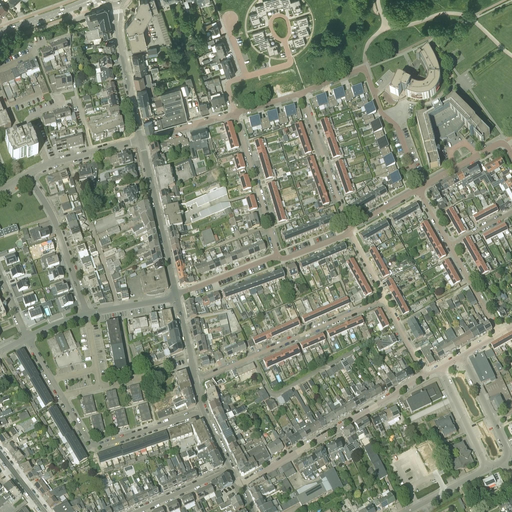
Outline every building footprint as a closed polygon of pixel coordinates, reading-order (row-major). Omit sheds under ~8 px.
[(151,13),(158,11),(154,0),(138,0),(138,3),(136,8),(134,11),(133,14),(130,18),(127,21),(126,23),(124,25),(125,25),(126,29),(127,28),(129,38),(131,50),(146,47),(142,28),(151,13)] [(264,0),(262,1),(263,4),(264,4),(266,11),(270,10),(270,9),(274,8),(274,9),(271,0),(264,0)] [(271,0),(274,9),(274,8),(278,7),(278,8),(282,6),(280,0),(271,0)] [(280,0),(282,6),(283,9),(284,9),(283,8),(287,7),(287,8),(291,6),(292,6),(290,2),(291,2),(290,2),(289,0),(280,0)] [(291,2),(290,2),(292,6),(291,6),(293,13),(294,12),(297,11),(302,10),(299,0),(296,0),(294,1),(291,2)] [(255,5),(257,12),(257,13),(258,17),(259,17),(263,15),(266,14),(267,14),(266,11),(264,4),(263,4),(260,5),(255,6),(255,5)] [(94,28),(93,26),(97,24),(98,24),(97,20),(99,19),(108,17),(107,10),(104,8),(84,15),(89,29),(94,28)] [(253,13),(248,15),(252,26),(257,24),(256,23),(260,22),(260,23),(261,23),(259,17),(258,17),(257,13),(253,14),(253,13)] [(307,16),(295,20),(296,20),(297,24),(298,24),(299,28),(306,26),(309,25),(308,25),(307,21),(308,21),(307,17),(307,16)] [(97,24),(98,27),(110,25),(108,17),(99,19),(97,20),(98,24),(97,24)] [(209,31),(210,34),(219,31),(219,29),(219,28),(219,27),(218,27),(217,25),(211,27),(210,24),(212,23),(211,23),(204,26),(206,32),(209,31)] [(89,29),(86,30),(88,40),(112,35),(110,25),(98,27),(94,28),(89,29)] [(298,28),(296,29),(297,33),(298,35),(298,37),(302,36),(303,36),(310,34),(309,34),(307,30),(306,26),(299,28),(298,28)] [(263,30),(251,34),(252,34),(254,38),(255,41),(255,42),(258,41),(265,39),(265,38),(264,35),(263,30),(264,30),(263,30)] [(298,37),(292,39),(292,40),(293,39),(294,43),(293,43),(295,48),(305,45),(304,40),(303,40),(302,36),(298,37)] [(265,39),(258,41),(259,45),(260,49),(259,49),(259,50),(266,48),(267,47),(271,46),(269,41),(269,42),(268,38),(268,37),(265,38),(265,39)] [(65,40),(60,42),(63,51),(71,48),(71,38),(65,40)] [(217,51),(225,48),(223,41),(215,45),(217,51)] [(64,53),(63,50),(60,42),(55,43),(58,53),(58,52),(59,55),(64,53)] [(53,54),(58,53),(55,43),(49,45),(50,48),(53,54)] [(103,48),(103,52),(115,49),(114,43),(104,45),(104,47),(103,48)] [(271,46),(267,47),(268,51),(267,51),(269,56),(280,53),(278,48),(277,48),(276,44),(277,44),(271,46)] [(426,68),(426,70),(427,72),(428,77),(429,79),(429,81),(428,83),(427,85),(426,86),(425,87),(424,88),(423,88),(421,88),(419,88),(418,88),(415,87),(412,86),(411,86),(406,83),(407,81),(406,81),(398,78),(399,77),(398,77),(384,92),(385,91),(386,92),(386,93),(388,93),(388,94),(389,95),(390,96),(391,97),(392,99),(393,100),(394,101),(395,101),(396,101),(397,101),(397,102),(398,102),(402,93),(407,95),(406,97),(407,97),(411,98),(413,99),(416,100),(419,100),(422,100),(426,99),(429,98),(431,98),(432,97),(434,95),(436,93),(437,92),(439,89),(439,86),(440,84),(440,82),(440,78),(440,74),(439,70),(438,67),(435,61),(433,57),(428,48),(429,48),(428,47),(416,59),(417,59),(419,61),(421,58),(423,63),(426,68)] [(54,56),(53,54),(50,48),(45,49),(48,58),(54,56)] [(149,56),(158,54),(156,48),(147,49),(149,56)] [(219,56),(219,57),(227,53),(225,48),(217,51),(214,52),(216,57),(212,58),(213,61),(219,59),(218,56),(219,56)] [(43,60),(48,58),(45,49),(40,51),(43,60)] [(133,62),(145,59),(143,53),(132,56),(133,62)] [(223,67),(231,64),(229,58),(221,61),(223,67)] [(134,68),(146,65),(145,59),(133,62),(134,68)] [(29,62),(32,71),(39,69),(35,60),(29,62)] [(99,75),(108,73),(107,73),(107,69),(112,68),(110,60),(98,63),(100,70),(95,71),(96,76),(99,75)] [(26,74),(32,71),(29,62),(22,65),(26,74)] [(231,64),(223,67),(225,73),(233,70),(231,64)] [(20,77),(26,74),(22,65),(16,68),(17,69),(21,79),(21,78),(20,77)] [(135,71),(136,74),(147,71),(146,65),(134,68),(135,68),(134,68),(134,69),(134,71),(135,71)] [(14,81),(21,79),(17,69),(10,72),(14,81)] [(8,84),(14,81),(10,72),(4,75),(8,84)] [(108,73),(99,75),(101,84),(114,81),(112,72),(107,73),(108,73)] [(155,82),(152,83),(150,73),(133,77),(135,87),(143,85),(144,89),(151,87),(151,86),(156,85),(155,82)] [(56,89),(62,88),(59,76),(54,77),(50,78),(51,85),(55,84),(56,89)] [(99,94),(115,91),(114,85),(111,86),(110,83),(105,84),(105,90),(99,91),(99,94)] [(365,85),(356,88),(359,97),(362,95),(363,95),(368,94),(365,85)] [(347,92),(350,100),(351,100),(354,99),(354,98),(359,97),(356,88),(355,89),(347,92)] [(166,116),(143,122),(144,125),(145,132),(154,129),(154,130),(187,120),(186,117),(188,117),(187,113),(186,113),(180,89),(161,94),(165,112),(166,116)] [(337,91),(340,100),(345,98),(347,103),(351,101),(351,100),(350,100),(347,92),(344,93),(343,93),(342,89),(338,91),(337,91)] [(149,101),(155,100),(154,96),(148,97),(147,90),(136,92),(139,103),(149,101)] [(115,91),(99,94),(96,95),(96,98),(100,97),(102,96),(102,99),(109,98),(116,96),(115,91)] [(337,91),(332,93),(334,97),(333,97),(330,98),(334,108),(338,106),(336,101),(340,100),(337,91)] [(217,97),(220,105),(226,103),(223,95),(220,96),(219,93),(216,94),(217,97)] [(139,104),(141,114),(143,122),(166,116),(165,112),(161,94),(158,95),(154,96),(155,100),(149,101),(139,103),(139,104)] [(214,107),(220,105),(217,97),(216,94),(210,95),(210,94),(207,95),(209,101),(212,101),(214,107)] [(201,96),(202,102),(198,103),(201,112),(208,110),(206,102),(209,101),(207,95),(201,96)] [(327,104),(329,109),(334,108),(330,98),(326,99),(325,96),(324,96),(321,97),(320,98),(323,106),(327,104)] [(102,107),(118,103),(117,98),(112,99),(101,101),(102,107)] [(320,98),(311,101),(314,109),(317,109),(319,108),(323,106),(320,98)] [(441,111),(440,108),(439,106),(437,107),(433,109),(431,109),(432,112),(434,115),(428,118),(427,116),(425,116),(425,117),(417,119),(416,119),(430,169),(438,167),(440,166),(434,141),(435,141),(437,140),(439,140),(440,140),(442,140),(444,139),(445,139),(447,138),(449,137),(451,139),(452,138),(453,138),(452,135),(455,134),(456,133),(457,131),(458,130),(460,129),(461,128),(462,126),(463,125),(464,124),(482,143),(484,141),(489,135),(490,135),(453,98),(447,104),(445,105),(447,107),(441,111)] [(367,101),(357,105),(358,109),(362,108),(364,108),(365,111),(365,112),(373,109),(373,108),(372,105),(372,104),(368,105),(367,101)] [(110,112),(110,111),(119,109),(118,103),(102,107),(102,109),(105,109),(106,112),(108,112),(110,112)] [(289,108),(291,117),(296,116),(297,121),(302,119),(299,109),(295,111),(294,107),(289,108)] [(284,110),(285,114),(281,115),(284,125),(288,124),(287,118),(291,117),(289,108),(288,109),(286,109),(284,110)] [(374,110),(373,109),(365,112),(367,117),(362,118),(363,123),(373,119),(372,115),(375,114),(374,110)] [(111,120),(97,125),(92,126),(93,128),(89,129),(93,141),(93,140),(95,139),(96,141),(97,141),(103,139),(103,138),(103,136),(105,136),(105,138),(106,138),(105,135),(107,135),(108,137),(109,137),(115,135),(115,134),(115,132),(117,131),(117,134),(118,134),(117,131),(119,130),(120,132),(121,133),(124,132),(121,121),(121,120),(120,118),(118,118),(118,117),(120,116),(120,115),(119,110),(110,111),(110,112),(108,112),(109,116),(110,117),(111,120)] [(272,114),(271,114),(274,122),(278,121),(280,126),(284,125),(281,115),(277,116),(276,112),(275,112),(272,113),(272,114)] [(266,115),(267,119),(263,120),(266,130),(271,129),(269,124),(274,122),(271,114),(270,114),(268,115),(266,115)] [(4,116),(0,117),(0,133),(11,129),(5,115),(4,116)] [(254,119),(253,119),(256,128),(260,126),(262,131),(266,130),(263,120),(259,121),(258,117),(258,118),(255,119),(254,119)] [(248,121),(249,124),(245,125),(248,136),(253,134),(251,129),(256,128),(253,119),(248,121)] [(333,126),(330,119),(320,123),(322,130),(330,127),(333,126)] [(373,119),(363,123),(365,127),(370,125),(371,129),(372,129),(380,126),(380,125),(378,121),(375,123),(374,120),(373,119)] [(231,124),(223,127),(225,133),(233,131),(231,124)] [(296,133),(303,131),(301,125),(291,128),(293,133),(296,132),(296,133)] [(381,128),(380,126),(372,129),(373,133),(373,134),(375,138),(383,135),(382,131),(381,128)] [(324,136),(332,133),(330,127),(322,130),(324,136)] [(227,139),(235,137),(233,131),(225,133),(227,139)] [(298,139),(305,136),(303,131),(296,133),(294,133),(296,138),(298,138),(298,139)] [(200,143),(207,141),(205,132),(197,134),(200,142),(200,143)] [(326,141),(334,139),(332,133),(324,136),(326,141)] [(13,134),(4,138),(7,146),(8,150),(9,154),(10,154),(11,158),(12,158),(13,162),(24,158),(24,157),(27,156),(27,158),(38,154),(36,150),(37,150),(35,146),(36,146),(34,142),(32,138),(30,134),(20,138),(20,140),(17,141),(16,138),(15,137),(16,137),(15,135),(14,135),(14,134),(13,134)] [(193,144),(200,142),(197,134),(190,136),(193,144)] [(383,136),(383,135),(375,138),(376,142),(378,147),(386,143),(384,137),(383,136)] [(300,144),(307,142),(305,136),(298,139),(299,140),(296,140),(298,145),(300,144)] [(229,145),(237,143),(235,137),(227,139),(229,145)] [(183,138),(168,142),(169,145),(173,144),(175,151),(189,147),(187,140),(184,141),(183,138)] [(328,147),(336,144),(334,139),(326,141),(328,147)] [(57,152),(62,150),(60,141),(55,142),(54,140),(51,141),(53,147),(56,146),(57,152)] [(267,148),(265,140),(259,142),(254,144),(256,151),(264,149),(267,148)] [(302,150),(309,148),(307,142),(300,144),(302,150)] [(229,145),(230,151),(238,149),(237,143),(229,145)] [(389,152),(386,143),(378,147),(379,151),(381,155),(389,152)] [(152,158),(160,156),(159,150),(166,148),(165,144),(149,148),(150,155),(152,155),(152,158)] [(330,153),(338,150),(336,144),(328,147),(330,153)] [(300,152),(302,157),(311,154),(309,148),(302,150),(303,151),(300,152)] [(343,156),(341,149),(338,150),(330,153),(333,160),(343,156)] [(393,161),(389,152),(381,155),(381,156),(382,157),(382,160),(383,159),(383,160),(384,164),(393,161)] [(131,164),(131,162),(132,161),(131,157),(130,157),(130,154),(127,155),(127,153),(117,156),(112,158),(109,158),(111,165),(114,164),(119,163),(120,166),(123,165),(123,166),(131,164)] [(153,166),(162,163),(162,160),(164,159),(164,157),(151,159),(153,165),(153,166)] [(235,166),(243,163),(241,157),(233,159),(235,166)] [(308,167),(315,164),(313,158),(306,161),(308,167)] [(495,162),(499,169),(504,166),(501,159),(495,162)] [(190,160),(175,166),(175,168),(188,163),(193,178),(196,178),(190,160)] [(262,168),(269,166),(267,160),(260,162),(262,168)] [(337,172),(344,169),(347,168),(345,161),(334,165),(337,172)] [(396,169),(393,161),(384,164),(386,168),(387,173),(396,169)] [(500,171),(499,169),(495,162),(490,165),(495,174),(500,171)] [(153,166),(154,173),(164,170),(162,163),(153,166)] [(235,166),(237,172),(245,169),(243,163),(235,166)] [(97,176),(97,169),(96,164),(89,166),(89,167),(88,167),(92,182),(90,182),(92,191),(97,190),(96,185),(97,176)] [(310,172),(317,170),(315,164),(308,167),(310,172)] [(483,181),(485,180),(481,174),(476,165),(467,171),(474,182),(479,179),(481,182),(483,180),(483,181)] [(496,175),(495,174),(490,165),(484,168),(487,172),(485,174),(487,179),(490,184),(491,185),(494,183),(491,178),(496,175)] [(87,183),(90,182),(92,182),(88,167),(86,168),(86,166),(79,168),(80,172),(76,173),(78,180),(86,178),(87,183)] [(262,168),(263,174),(274,171),(273,166),(270,167),(269,166),(262,168)] [(129,169),(125,170),(122,170),(123,172),(117,173),(118,177),(134,173),(134,172),(135,171),(134,168),(129,169)] [(156,179),(157,183),(172,180),(169,169),(164,170),(154,173),(155,176),(156,179)] [(339,177),(346,175),(344,169),(337,172),(339,177)] [(391,181),(399,178),(398,176),(397,174),(396,170),(396,169),(387,173),(389,177),(391,181)] [(312,178),(319,176),(317,170),(310,172),(312,178)] [(276,178),(274,171),(263,174),(266,181),(276,178)] [(468,185),(474,182),(467,171),(461,174),(468,185)] [(62,182),(68,179),(66,172),(59,174),(62,182)] [(486,186),(490,184),(487,179),(485,174),(484,172),(481,174),(485,180),(483,181),(486,186)] [(127,178),(128,181),(137,179),(136,175),(135,175),(134,173),(118,177),(111,178),(111,179),(112,182),(127,178)] [(63,185),(62,182),(59,174),(53,177),(55,184),(58,183),(59,186),(63,185)] [(463,188),(468,185),(461,174),(456,177),(463,188)] [(341,183),(348,180),(346,175),(339,177),(341,183)] [(314,184),(321,182),(319,176),(312,178),(314,184)] [(55,184),(53,177),(46,179),(48,186),(49,189),(56,187),(55,184)] [(241,186),(249,184),(247,177),(239,180),(241,186)] [(458,191),(463,188),(456,177),(451,180),(456,189),(458,191)] [(509,189),(511,187),(511,180),(509,183),(506,177),(499,181),(491,185),(493,189),(501,184),(502,186),(505,191),(509,189)] [(394,190),(402,187),(399,178),(391,181),(392,185),(392,186),(394,190)] [(167,190),(172,189),(173,188),(172,180),(157,183),(157,187),(158,190),(159,194),(168,192),(167,190)] [(343,189),(350,186),(348,180),(341,183),(343,189)] [(451,192),(456,189),(451,180),(446,182),(450,189),(451,192)] [(222,188),(219,182),(213,184),(209,186),(204,189),(204,190),(204,191),(214,186),(218,184),(220,189),(222,188)] [(316,190),(323,187),(321,182),(314,184),(311,185),(313,189),(316,188),(316,190)] [(447,191),(450,189),(446,182),(441,185),(444,192),(446,195),(448,193),(447,191)] [(277,191),(280,191),(278,183),(267,186),(269,194),(277,191)] [(241,186),(243,192),(251,190),(249,184),(241,186)] [(353,185),(350,186),(343,189),(345,196),(356,192),(353,185)] [(387,194),(381,185),(375,188),(376,191),(380,198),(387,194)] [(439,195),(444,192),(441,185),(435,188),(439,195)] [(173,188),(172,189),(174,195),(173,195),(169,196),(168,192),(159,194),(161,202),(180,198),(178,187),(173,188)] [(316,196),(318,195),(325,193),(323,187),(316,190),(317,191),(314,191),(316,196)] [(445,205),(442,201),(441,198),(439,195),(435,188),(429,192),(440,212),(447,208),(445,205)] [(129,204),(133,203),(136,202),(135,196),(137,195),(135,189),(131,190),(129,189),(127,190),(126,191),(123,192),(124,198),(121,199),(122,202),(124,202),(124,204),(129,203),(129,204)] [(371,194),(375,201),(380,198),(376,191),(371,194)] [(365,195),(370,204),(375,201),(371,194),(370,192),(365,195)] [(361,200),(365,207),(370,204),(365,195),(364,194),(359,197),(361,200)] [(61,207),(69,204),(72,203),(70,196),(69,196),(59,200),(61,207)] [(163,210),(182,206),(180,198),(161,202),(163,210)] [(247,206),(255,204),(253,198),(245,200),(247,206)] [(324,208),(323,207),(329,205),(327,199),(320,201),(316,202),(319,209),(324,208)] [(354,200),(348,204),(353,214),(359,210),(356,203),(354,200)] [(356,203),(359,210),(365,207),(361,200),(356,203)] [(133,220),(140,218),(151,213),(148,203),(138,206),(128,209),(130,216),(132,215),(133,220)] [(64,213),(71,211),(69,204),(61,207),(64,213)] [(248,210),(249,213),(257,210),(255,204),(247,206),(247,207),(238,209),(239,211),(241,210),(241,212),(248,210)] [(422,213),(420,210),(416,204),(415,205),(410,208),(414,214),(415,217),(422,213)] [(487,218),(493,215),(490,209),(488,206),(483,209),(484,212),(487,218)] [(490,209),(493,215),(498,213),(495,206),(490,209)] [(167,230),(182,227),(181,221),(180,218),(181,218),(182,218),(182,217),(183,217),(183,216),(182,216),(182,215),(181,215),(179,216),(177,207),(163,210),(164,215),(165,220),(167,230)] [(407,218),(414,214),(410,208),(404,211),(407,218)] [(450,220),(456,216),(459,214),(455,208),(452,209),(446,213),(450,220)] [(476,224),(482,221),(479,215),(478,215),(477,213),(472,215),(469,208),(467,209),(467,212),(470,218),(473,217),(474,217),(473,218),(476,224)] [(276,217),(284,214),(282,209),(274,211),(276,217)] [(401,221),(407,218),(404,211),(397,215),(401,221)] [(482,221),(487,218),(484,212),(480,214),(479,215),(482,221)] [(141,221),(142,224),(152,220),(151,213),(140,218),(133,220),(133,221),(134,223),(141,221)] [(278,224),(289,221),(287,214),(284,214),(276,217),(278,224)] [(247,224),(257,221),(256,215),(245,218),(247,224)] [(397,215),(391,219),(396,228),(403,224),(401,221),(397,215)] [(68,225),(76,222),(74,216),(66,219),(68,225)] [(327,218),(330,225),(335,223),(333,216),(327,218)] [(453,225),(459,221),(456,216),(450,220),(453,225)] [(319,229),(324,227),(321,220),(320,217),(315,220),(319,229)] [(324,227),(330,225),(327,218),(321,220),(324,227)] [(137,233),(154,225),(152,220),(142,224),(143,224),(132,229),(134,234),(135,234),(137,233)] [(313,232),(319,229),(315,220),(309,222),(310,224),(310,225),(313,232)] [(247,224),(249,230),(259,227),(257,221),(247,224)] [(379,225),(383,232),(385,235),(391,231),(386,221),(379,225)] [(455,230),(462,226),(459,221),(453,225),(455,230)] [(70,231),(78,228),(76,222),(68,225),(70,231)] [(421,235),(424,233),(431,230),(427,223),(421,227),(418,228),(421,235)] [(123,224),(111,229),(106,231),(109,237),(126,230),(123,224)] [(146,232),(147,235),(155,232),(154,225),(137,233),(135,234),(136,236),(146,232)] [(307,234),(313,232),(310,225),(304,227),(307,234)] [(377,235),(383,232),(379,225),(373,229),(377,235)] [(459,236),(466,233),(469,231),(465,225),(462,226),(455,230),(459,236)] [(502,234),(508,231),(505,225),(499,228),(502,234)] [(0,230),(0,238),(4,237),(4,238),(18,233),(16,227),(2,232),(1,233),(0,231),(0,230)] [(169,237),(183,233),(182,227),(167,230),(167,231),(169,237)] [(302,236),(307,234),(304,227),(299,229),(302,236)] [(72,237),(80,234),(78,228),(70,231),(72,237)] [(497,237),(502,234),(499,228),(494,231),(497,237)] [(47,230),(40,232),(39,229),(29,232),(31,238),(36,236),(37,241),(49,237),(47,230)] [(290,241),(296,238),(293,231),(292,231),(291,229),(287,231),(288,233),(287,234),(290,241)] [(296,238),(302,236),(299,229),(293,231),(296,238)] [(376,241),(374,237),(377,235),(373,229),(367,232),(372,242),(373,243),(376,241)] [(211,244),(215,243),(213,238),(213,237),(211,230),(206,232),(211,244)] [(427,239),(434,235),(431,230),(424,233),(427,239)] [(499,241),(497,237),(494,231),(488,234),(492,240),(493,239),(495,243),(499,241)] [(143,242),(147,241),(156,237),(155,232),(147,235),(142,237),(143,242)] [(169,237),(170,242),(177,241),(177,240),(179,240),(178,237),(187,235),(187,232),(183,233),(169,237)] [(206,232),(201,233),(202,237),(206,246),(211,244),(206,232)] [(367,232),(360,236),(366,245),(372,242),(367,232)] [(260,241),(261,240),(258,233),(253,235),(255,240),(259,239),(260,241)] [(74,243),(82,240),(80,234),(72,237),(74,243)] [(285,243),(290,241),(287,234),(282,236),(285,243)] [(486,243),(492,240),(488,234),(483,237),(486,243)] [(427,245),(437,240),(434,235),(427,239),(430,244),(427,245)] [(138,252),(144,249),(158,244),(156,237),(147,241),(148,244),(137,248),(138,252)] [(476,244),(472,237),(469,239),(463,242),(466,249),(473,245),(476,244)] [(102,248),(106,246),(111,244),(109,238),(99,242),(102,248)] [(433,249),(439,245),(437,240),(427,245),(430,250),(432,248),(433,249)] [(255,255),(260,253),(257,245),(254,247),(252,241),(250,242),(255,255)] [(40,248),(43,255),(54,251),(52,243),(46,245),(45,242),(36,245),(38,248),(40,248)] [(237,243),(243,259),(249,257),(245,247),(241,248),(239,242),(237,243)] [(245,247),(249,257),(255,255),(250,242),(247,243),(248,245),(245,247)] [(238,261),(243,259),(237,243),(234,243),(237,250),(234,251),(235,254),(238,261)] [(257,245),(260,253),(265,251),(263,243),(257,245)] [(150,250),(150,253),(159,249),(158,244),(144,249),(138,252),(136,253),(137,256),(147,252),(146,251),(150,250)] [(173,254),(180,252),(180,249),(182,249),(182,248),(184,247),(184,245),(171,248),(173,254)] [(338,247),(341,253),(347,251),(344,245),(338,247)] [(436,254),(442,251),(439,245),(433,249),(436,254)] [(469,254),(476,250),(473,245),(466,249),(469,254)] [(78,255),(86,252),(84,246),(76,248),(78,255)] [(342,256),(341,253),(338,247),(333,249),(336,258),(337,258),(342,256)] [(106,259),(115,255),(122,252),(121,249),(116,251),(115,249),(104,254),(106,259)] [(152,259),(160,255),(159,249),(150,253),(144,256),(143,256),(144,259),(151,256),(152,259)] [(332,260),(336,258),(333,249),(327,252),(330,258),(331,257),(332,260)] [(372,258),(378,255),(375,249),(369,253),(372,258)] [(472,259),(479,256),(476,250),(469,254),(472,259)] [(123,251),(122,252),(115,255),(117,261),(126,257),(123,251)] [(442,251),(436,254),(433,256),(437,262),(446,257),(442,251)] [(8,255),(9,258),(5,260),(7,267),(16,264),(14,258),(17,257),(15,253),(16,252),(7,255),(8,255)] [(80,261),(89,258),(86,252),(78,255),(80,261)] [(324,260),(330,258),(327,252),(321,254),(324,260)] [(228,253),(223,255),(227,266),(232,263),(229,256),(228,254),(228,253)] [(56,258),(54,254),(41,259),(42,263),(46,262),(48,268),(59,264),(57,257),(56,258)] [(229,256),(232,263),(238,261),(235,254),(229,256)] [(318,263),(324,260),(321,254),(316,257),(318,263)] [(146,268),(157,263),(162,261),(160,255),(152,259),(152,261),(145,264),(146,268)] [(222,255),(217,257),(221,268),(227,266),(223,255),(222,255)] [(375,263),(381,260),(378,255),(372,258),(375,263)] [(212,260),(216,270),(221,268),(217,257),(216,257),(216,256),(214,256),(215,258),(212,260)] [(475,265),(482,261),(479,256),(472,259),(475,265)] [(183,264),(186,263),(185,260),(184,257),(181,258),(174,260),(175,266),(183,264)] [(313,265),(318,263),(316,257),(310,259),(313,265)] [(82,267),(91,264),(89,258),(80,261),(82,267)] [(307,268),(313,265),(310,259),(305,261),(307,268)] [(207,265),(210,272),(216,270),(212,260),(211,260),(212,263),(207,265)] [(343,265),(347,272),(350,270),(356,267),(353,260),(348,263),(346,264),(343,265)] [(375,263),(378,269),(384,266),(384,265),(381,260),(375,263)] [(302,270),(307,268),(305,261),(299,264),(302,270)] [(478,270),(485,266),(482,261),(475,265),(478,270)] [(175,266),(176,271),(188,268),(193,267),(192,264),(192,262),(186,263),(183,264),(175,266)] [(202,267),(204,274),(210,272),(207,265),(205,262),(200,264),(202,267)] [(445,271),(452,267),(449,262),(442,265),(445,271)] [(144,278),(163,270),(162,263),(153,267),(154,269),(146,272),(146,270),(141,272),(143,278),(144,278)] [(88,275),(89,275),(94,273),(95,272),(94,269),(93,270),(91,264),(82,267),(84,273),(87,272),(88,275)] [(198,277),(204,274),(202,267),(200,264),(194,266),(198,277)] [(297,271),(298,271),(295,264),(293,265),(293,266),(287,268),(290,278),(298,275),(297,271)] [(384,266),(378,269),(381,274),(387,271),(386,270),(389,268),(387,264),(384,265),(384,266)] [(478,270),(482,276),(491,271),(488,264),(485,266),(478,270)] [(24,275),(21,266),(14,268),(15,271),(11,272),(13,279),(24,275)] [(352,276),(359,272),(356,267),(350,270),(352,276)] [(448,276),(455,272),(452,267),(445,271),(448,276)] [(178,276),(186,275),(185,271),(189,271),(188,268),(176,271),(178,276)] [(52,275),(54,281),(64,278),(61,270),(55,272),(54,269),(48,272),(49,276),(52,275)] [(144,278),(143,278),(140,280),(144,295),(147,294),(147,295),(148,295),(150,296),(152,296),(154,295),(156,295),(157,295),(158,294),(159,294),(161,293),(162,293),(162,292),(163,291),(168,290),(163,270),(144,278)] [(384,280),(393,275),(391,270),(388,272),(387,271),(381,274),(384,280)] [(279,281),(285,279),(282,271),(276,273),(279,281)] [(355,281),(362,277),(359,272),(352,276),(355,281)] [(451,281),(457,278),(455,272),(448,276),(451,281)] [(88,285),(97,282),(94,273),(89,275),(90,277),(86,278),(88,285)] [(178,276),(179,282),(191,279),(192,278),(191,273),(186,275),(178,276)] [(273,283),(279,281),(276,273),(270,275),(273,283)] [(267,285),(273,283),(270,275),(264,277),(267,285)] [(197,277),(192,278),(191,279),(179,282),(180,287),(191,285),(199,282),(197,277)] [(261,287),(267,285),(264,277),(258,280),(261,287)] [(358,286),(365,283),(362,277),(355,281),(358,286)] [(389,289),(395,286),(394,285),(398,283),(395,278),(391,280),(392,281),(386,284),(389,289)] [(457,278),(451,281),(454,287),(460,283),(457,278)] [(21,284),(17,286),(19,292),(28,289),(26,283),(28,282),(27,279),(20,281),(21,284)] [(255,290),(261,287),(258,280),(252,282),(255,290)] [(91,291),(99,288),(97,282),(88,285),(91,291)] [(249,292),(255,290),(252,282),(246,284),(249,292)] [(60,283),(50,286),(51,289),(55,288),(57,295),(68,291),(67,286),(64,287),(63,285),(61,286),(60,283)] [(120,283),(113,284),(116,294),(120,294),(122,301),(129,300),(128,295),(127,288),(121,289),(120,283)] [(361,292),(368,288),(365,283),(358,286),(359,287),(355,289),(357,293),(361,291),(361,292)] [(243,294),(249,292),(246,284),(240,286),(243,294)] [(237,296),(243,294),(240,286),(234,288),(237,296)] [(392,295),(398,292),(395,286),(389,289),(392,295)] [(101,294),(103,293),(110,291),(109,287),(103,289),(103,290),(100,291),(99,288),(91,291),(93,297),(101,294)] [(231,298),(237,296),(234,288),(228,290),(231,298)] [(361,292),(358,293),(362,300),(365,298),(371,295),(368,289),(368,288),(361,292)] [(225,300),(231,298),(228,290),(222,293),(225,300)] [(34,296),(33,292),(23,296),(24,299),(23,300),(25,307),(35,304),(32,297),(34,296)] [(395,300),(401,297),(398,292),(392,295),(395,300)] [(503,302),(508,299),(505,294),(503,296),(502,293),(499,295),(503,302)] [(106,304),(105,299),(103,300),(101,294),(93,297),(95,303),(98,302),(100,305),(106,304)] [(215,303),(221,301),(218,294),(212,296),(215,303)] [(65,296),(58,299),(62,308),(73,304),(71,298),(66,299),(65,296)] [(209,306),(215,303),(212,296),(207,299),(209,306)] [(341,301),(343,307),(349,305),(345,296),(339,298),(341,301)] [(398,306),(404,302),(401,297),(395,300),(398,306)] [(187,319),(206,315),(204,308),(203,306),(201,301),(200,298),(184,304),(187,319)] [(206,307),(209,306),(207,299),(201,301),(203,306),(204,308),(206,315),(209,314),(206,307)] [(338,310),(343,307),(341,301),(335,303),(338,310)] [(494,301),(492,302),(501,320),(507,317),(506,316),(510,314),(504,305),(498,308),(494,301)] [(400,311),(407,308),(404,302),(398,306),(400,311)] [(431,308),(434,313),(436,316),(439,314),(435,306),(436,305),(434,302),(429,305),(431,308)] [(332,312),(338,310),(335,303),(329,306),(332,312)] [(327,315),(332,312),(329,306),(324,308),(327,315)] [(407,308),(400,311),(403,316),(413,311),(410,307),(407,309),(407,308)] [(321,317),(327,315),(324,308),(318,311),(321,317)] [(40,309),(28,313),(31,321),(42,317),(40,309)] [(377,319),(383,316),(380,310),(374,314),(377,319)] [(155,314),(156,315),(159,331),(173,325),(170,311),(160,313),(161,313),(155,314)] [(315,320),(321,317),(318,311),(313,313),(315,320)] [(310,322),(315,320),(313,313),(307,316),(310,322)] [(429,316),(428,314),(424,317),(427,323),(432,321),(429,316)] [(482,326),(486,334),(492,330),(488,323),(484,325),(480,316),(479,317),(478,314),(476,315),(482,326)] [(152,334),(153,334),(159,331),(156,315),(149,316),(150,324),(151,330),(152,334)] [(304,325),(310,322),(307,316),(301,318),(304,325)] [(380,324),(385,321),(383,316),(377,319),(380,324)] [(471,322),(480,338),(486,334),(482,326),(479,328),(472,316),(469,318),(470,318),(470,319),(471,321),(471,322)] [(146,333),(145,331),(151,330),(150,324),(147,325),(146,319),(139,320),(141,333),(146,333)] [(358,327),(363,325),(361,319),(355,321),(358,327)] [(410,329),(417,325),(416,322),(417,321),(416,319),(407,323),(410,329)] [(134,334),(141,333),(139,320),(131,321),(132,327),(129,328),(129,326),(130,334),(134,333),(134,334)] [(291,323),(294,329),(300,327),(297,320),(291,323)] [(352,330),(358,327),(355,321),(349,324),(352,330)] [(377,326),(380,331),(388,327),(385,321),(380,324),(377,326)] [(467,328),(474,341),(480,338),(471,322),(471,321),(468,322),(471,326),(467,328)] [(289,331),(294,329),(291,323),(286,325),(289,331)] [(173,333),(178,332),(176,324),(173,325),(159,331),(153,334),(154,336),(154,337),(158,335),(162,334),(163,337),(165,336),(173,333)] [(346,332),(352,330),(349,324),(344,326),(346,332)] [(465,336),(469,344),(474,341),(467,328),(465,324),(462,326),(467,334),(465,336)] [(283,334),(289,331),(286,325),(280,327),(283,334)] [(413,335),(420,330),(417,325),(410,329),(413,335)] [(347,335),(346,332),(344,326),(338,328),(341,335),(342,337),(347,335)] [(277,336),(283,334),(280,327),(275,330),(277,336)] [(335,337),(341,335),(338,328),(332,331),(335,337)] [(462,338),(458,340),(462,348),(469,344),(465,336),(461,329),(458,331),(462,338)] [(272,339),(277,336),(275,330),(269,332),(272,339)] [(416,341),(424,337),(420,330),(413,335),(416,341)] [(205,336),(203,331),(192,333),(194,339),(196,338),(202,337),(204,336),(205,336)] [(330,340),(335,337),(332,331),(327,333),(330,340)] [(77,349),(75,345),(69,332),(47,342),(54,359),(62,356),(62,354),(68,351),(69,353),(77,349)] [(167,343),(171,342),(171,341),(179,339),(178,332),(173,333),(165,336),(167,343)] [(266,341),(272,339),(269,332),(264,335),(266,341)] [(452,344),(448,336),(446,333),(444,335),(447,340),(444,342),(444,341),(451,354),(456,351),(452,344)] [(454,333),(448,336),(452,344),(456,351),(462,348),(458,340),(454,333)] [(261,344),(266,341),(264,335),(258,337),(261,344)] [(319,344),(325,342),(322,335),(317,338),(319,344)] [(374,343),(379,352),(397,343),(393,335),(380,342),(379,340),(374,343)] [(505,345),(511,342),(507,336),(502,339),(505,345)] [(258,337),(252,340),(255,346),(261,344),(258,337)] [(318,344),(319,344),(317,338),(311,340),(315,349),(319,347),(318,344)] [(161,346),(164,352),(172,349),(181,345),(179,339),(171,341),(171,342),(167,343),(161,346)] [(500,348),(505,345),(502,339),(496,342),(500,348)] [(310,351),(315,349),(311,340),(305,343),(308,349),(309,348),(310,351)] [(437,343),(445,357),(451,354),(444,341),(438,344),(437,342),(437,343)] [(495,351),(500,348),(496,342),(491,345),(495,351)] [(233,356),(239,353),(237,346),(235,343),(229,346),(233,356)] [(237,346),(239,353),(246,350),(243,343),(237,346)] [(302,351),(308,349),(305,343),(300,345),(302,351)] [(434,357),(437,362),(445,357),(437,343),(432,345),(434,348),(436,347),(438,351),(435,353),(437,355),(434,357)] [(182,352),(181,345),(172,349),(164,352),(160,353),(157,355),(154,356),(149,359),(150,362),(155,359),(157,362),(174,355),(182,352)] [(433,349),(431,345),(421,351),(430,366),(437,362),(434,357),(432,358),(430,355),(432,354),(430,351),(433,349)] [(214,354),(213,352),(212,351),(211,351),(210,346),(198,349),(199,354),(203,353),(203,356),(204,357),(207,356),(212,354),(214,354)] [(227,358),(233,356),(229,346),(224,348),(225,351),(224,352),(227,358)] [(495,377),(493,374),(486,360),(495,356),(491,350),(474,359),(474,361),(471,362),(481,383),(490,380),(491,381),(491,382),(496,380),(495,378),(495,377)] [(18,361),(26,356),(23,351),(15,355),(18,361)] [(72,353),(56,359),(60,369),(83,361),(81,355),(73,358),(72,353)] [(21,366),(29,361),(26,356),(18,361),(21,366)] [(200,357),(201,361),(202,368),(209,366),(214,365),(213,360),(208,361),(208,359),(207,359),(207,356),(204,357),(203,356),(200,357)] [(346,360),(350,366),(354,363),(351,357),(346,360)] [(345,369),(350,366),(346,360),(341,363),(344,368),(345,369)] [(400,369),(407,380),(414,376),(411,371),(409,372),(408,370),(408,369),(403,360),(397,363),(401,368),(400,369)] [(25,371),(32,366),(29,361),(21,366),(25,371)] [(499,373),(503,371),(500,364),(495,366),(499,373),(500,373),(499,373)] [(384,374),(383,374),(392,389),(397,386),(393,378),(386,365),(381,368),(384,374)] [(28,376),(35,372),(32,366),(25,371),(28,376)] [(334,374),(339,371),(336,366),(331,369),(334,374)] [(393,368),(402,383),(407,380),(400,369),(398,370),(396,367),(393,368)] [(393,378),(397,386),(402,383),(393,368),(391,369),(395,377),(393,378)] [(334,375),(334,374),(331,369),(326,372),(330,378),(334,375)] [(30,382),(38,377),(35,372),(28,376),(31,381),(30,382)] [(177,382),(187,379),(185,372),(174,376),(175,379),(176,379),(177,382)] [(381,381),(387,391),(392,389),(383,374),(381,375),(385,383),(383,384),(381,381)] [(33,387),(41,383),(38,377),(30,382),(33,387)] [(178,387),(189,384),(187,379),(177,382),(178,387)] [(205,386),(208,392),(214,389),(219,387),(223,385),(221,381),(215,385),(212,381),(209,383),(205,386)] [(367,384),(376,398),(382,395),(377,387),(374,389),(373,388),(374,387),(369,381),(367,382),(366,382),(367,384)] [(377,387),(382,395),(387,391),(381,381),(375,384),(377,387)] [(361,385),(371,401),(376,398),(367,384),(366,382),(361,385)] [(36,392),(44,388),(41,383),(33,387),(36,392)] [(172,398),(177,396),(180,395),(191,390),(189,384),(178,387),(180,391),(171,394),(172,398)] [(412,414),(431,405),(430,404),(441,399),(437,390),(438,390),(435,384),(410,395),(412,399),(406,402),(409,408),(412,414)] [(131,396),(140,393),(138,386),(139,385),(129,388),(130,388),(131,396)] [(354,386),(365,404),(371,401),(361,385),(356,388),(354,386)] [(356,400),(360,407),(365,404),(354,386),(351,388),(355,395),(356,395),(357,397),(359,397),(359,398),(356,400)] [(39,397),(47,393),(44,388),(36,392),(39,397)] [(345,393),(356,410),(360,407),(356,400),(353,401),(353,400),(354,400),(346,388),(344,390),(343,389),(345,393)] [(216,395),(214,389),(208,392),(205,393),(207,400),(212,398),(211,397),(216,395)] [(350,403),(346,405),(351,413),(356,410),(345,393),(343,389),(340,391),(348,403),(349,402),(350,403)] [(182,399),(179,400),(174,402),(173,403),(174,406),(193,398),(191,390),(180,395),(182,399)] [(260,398),(267,394),(264,390),(257,393),(260,398)] [(301,407),(295,396),(294,396),(291,390),(286,394),(289,399),(293,397),(300,408),(301,407)] [(108,401),(117,399),(115,391),(116,391),(105,393),(106,393),(108,401)] [(310,422),(316,433),(321,430),(317,423),(315,420),(308,406),(305,407),(296,392),(293,393),(295,396),(301,407),(310,422)] [(42,403),(50,398),(47,393),(39,397),(42,403)] [(140,393),(131,396),(133,403),(133,404),(143,401),(142,401),(140,393)] [(267,394),(260,398),(254,401),(256,405),(264,401),(269,398),(267,394)] [(281,397),(285,404),(290,401),(289,399),(286,394),(281,397)] [(207,400),(209,406),(224,399),(223,396),(217,399),(216,395),(211,397),(212,398),(207,400)] [(85,407),(93,405),(91,397),(92,397),(92,396),(82,399),(83,399),(85,407)] [(338,402),(339,404),(346,416),(351,413),(346,405),(344,401),(342,402),(338,396),(335,397),(338,402)] [(209,406),(212,414),(227,407),(227,406),(232,404),(229,397),(224,399),(209,406)] [(280,406),(285,404),(281,397),(276,399),(279,404),(280,406)] [(496,400),(494,397),(489,400),(490,403),(494,401),(499,411),(505,408),(500,398),(496,400)] [(42,403),(45,408),(53,403),(50,398),(42,403)] [(193,398),(174,406),(171,408),(172,409),(175,410),(176,410),(186,405),(187,410),(195,406),(193,398)] [(117,399),(108,401),(110,409),(109,409),(109,410),(120,407),(119,407),(117,399)] [(328,408),(336,422),(341,419),(336,411),(334,412),(331,406),(327,399),(324,401),(328,408)] [(265,403),(270,412),(277,408),(273,401),(270,400),(265,403)] [(140,415),(149,412),(147,405),(148,404),(137,407),(138,407),(140,415)] [(334,407),(336,411),(341,419),(346,416),(339,404),(334,407)] [(93,405),(85,407),(86,415),(96,413),(96,412),(95,413),(93,405)] [(214,419),(216,422),(224,418),(244,407),(235,411),(234,409),(230,411),(227,407),(212,414),(215,419),(214,419)] [(218,427),(227,423),(226,422),(246,411),(244,407),(224,418),(216,422),(218,427)] [(51,417),(58,413),(55,408),(48,412),(51,417)] [(330,415),(326,417),(331,424),(336,422),(328,408),(325,409),(328,414),(329,414),(330,415)] [(398,418),(400,417),(395,408),(389,411),(395,424),(399,422),(398,418)] [(117,420),(125,418),(124,410),(114,412),(114,413),(115,412),(117,420)] [(318,413),(326,427),(331,424),(326,417),(323,419),(323,417),(324,417),(319,410),(317,411),(318,413)] [(382,414),(388,427),(395,424),(389,411),(382,414)] [(18,416),(21,423),(30,419),(27,412),(18,416)] [(149,412),(140,415),(142,423),(141,423),(152,421),(151,420),(149,412)] [(54,423),(62,418),(58,413),(51,417),(54,423)] [(315,420),(317,423),(321,430),(326,427),(318,413),(315,415),(318,419),(315,420)] [(386,428),(389,427),(388,427),(382,414),(376,417),(380,424),(383,423),(386,428)] [(442,432),(445,439),(457,433),(452,423),(454,422),(451,414),(434,422),(439,433),(442,432)] [(93,426),(102,424),(100,416),(101,416),(101,415),(90,418),(91,418),(93,426)] [(380,424),(376,417),(371,420),(375,428),(377,427),(382,436),(385,435),(380,424)] [(57,428),(65,423),(62,418),(54,423),(57,428)] [(125,418),(117,420),(118,428),(118,429),(128,426),(127,426),(125,418)] [(359,422),(364,430),(367,436),(368,437),(371,435),(367,429),(366,428),(369,426),(370,428),(373,426),(369,420),(367,422),(365,419),(364,419),(359,422)] [(192,435),(190,430),(189,427),(190,427),(200,447),(210,442),(201,422),(199,423),(197,424),(196,421),(191,423),(192,424),(189,425),(188,425),(167,432),(171,443),(192,436),(192,435)] [(222,435),(229,430),(236,427),(233,421),(227,424),(227,423),(218,427),(222,435)] [(316,433),(310,422),(305,425),(307,428),(311,436),(316,433)] [(363,434),(365,437),(367,436),(364,430),(359,422),(351,427),(357,437),(363,434)] [(60,433),(68,429),(65,423),(57,428),(60,433)] [(298,425),(306,439),(311,436),(307,428),(304,430),(301,423),(298,425)] [(102,424),(93,426),(95,434),(94,434),(105,432),(105,431),(104,432),(102,424)] [(293,428),(297,434),(301,442),(306,439),(298,425),(293,428)] [(357,444),(356,441),(358,440),(350,427),(345,430),(354,445),(355,448),(360,446),(358,444),(357,444)] [(9,444),(17,440),(18,440),(17,438),(19,437),(13,428),(0,438),(0,442),(2,446),(8,441),(9,444)] [(63,438),(64,438),(71,434),(68,429),(60,433),(63,438)] [(225,442),(225,443),(236,437),(240,435),(240,434),(242,433),(241,431),(240,432),(239,430),(231,434),(229,430),(222,435),(225,442)] [(291,447),(292,448),(296,445),(292,437),(288,430),(285,432),(287,435),(285,436),(291,447)] [(346,447),(348,453),(356,449),(355,448),(354,445),(345,430),(341,433),(345,440),(347,440),(350,445),(346,447)] [(67,443),(75,438),(72,433),(71,434),(64,438),(67,443)] [(163,444),(168,442),(166,433),(160,435),(163,444)] [(297,434),(292,437),(296,445),(301,442),(297,434)] [(157,446),(163,444),(160,435),(154,437),(157,446)] [(236,437),(225,443),(228,448),(238,442),(240,441),(242,440),(240,435),(236,437)] [(287,449),(291,447),(285,436),(280,439),(285,448),(286,448),(287,449)] [(151,447),(157,446),(154,437),(148,439),(151,447)] [(70,448),(78,444),(75,438),(67,443),(70,448)] [(247,468),(262,460),(264,464),(271,460),(264,447),(261,440),(259,438),(243,447),(231,454),(235,464),(239,472),(247,468)] [(5,450),(9,454),(15,449),(23,446),(26,444),(28,443),(26,439),(23,441),(19,443),(18,440),(17,440),(9,444),(4,448),(5,450)] [(145,449),(151,447),(148,439),(142,441),(143,441),(145,449)] [(145,450),(145,449),(143,441),(137,443),(140,452),(145,450)] [(203,453),(207,451),(206,448),(213,444),(212,441),(210,442),(200,447),(196,449),(198,453),(202,451),(203,453)] [(231,453),(230,454),(231,454),(243,447),(240,441),(238,442),(228,448),(231,453)] [(272,444),(277,453),(283,450),(278,441),(272,444)] [(341,453),(343,452),(342,450),(338,441),(333,444),(337,454),(338,454),(340,458),(342,464),(345,462),(341,453)] [(134,454),(140,452),(137,443),(131,445),(134,454)] [(461,457),(451,462),(456,471),(463,468),(464,470),(475,465),(470,455),(471,453),(470,455),(469,454),(463,443),(453,448),(454,449),(458,451),(461,457)] [(73,453),(81,449),(78,444),(70,448),(73,453)] [(199,461),(201,459),(202,459),(217,452),(213,444),(206,448),(207,451),(203,453),(196,456),(199,461)] [(272,444),(266,447),(272,456),(277,453),(272,444)] [(334,456),(337,454),(333,444),(326,447),(330,456),(332,460),(335,458),(334,456)] [(387,477),(377,456),(371,444),(363,448),(370,462),(373,467),(379,481),(387,477)] [(129,456),(134,454),(131,445),(126,447),(129,456)] [(9,454),(12,458),(20,452),(25,450),(23,446),(15,449),(9,454)] [(19,467),(27,463),(24,459),(32,456),(31,454),(36,451),(34,446),(25,450),(20,452),(12,458),(16,464),(17,464),(19,467)] [(123,457),(129,456),(126,447),(120,449),(123,457)] [(348,453),(346,447),(343,449),(345,454),(345,455),(348,461),(352,459),(348,453)] [(117,459),(123,457),(120,449),(120,448),(114,450),(117,459)] [(76,459),(84,454),(81,449),(73,453),(76,459)] [(327,457),(325,454),(325,453),(323,449),(322,450),(321,449),(319,450),(319,451),(318,452),(325,466),(327,465),(325,459),(324,460),(324,459),(327,457)] [(111,461),(117,459),(114,450),(108,452),(111,461)] [(186,453),(188,456),(189,459),(195,457),(194,454),(193,454),(191,451),(186,453)] [(105,463),(111,461),(108,452),(103,454),(105,463)] [(211,466),(214,471),(222,467),(223,465),(217,452),(202,459),(201,459),(205,466),(212,463),(213,465),(211,466)] [(323,467),(325,466),(318,452),(313,455),(321,469),(317,463),(320,462),(323,467)] [(76,459),(79,464),(87,459),(84,454),(76,459)] [(100,465),(105,463),(103,454),(97,456),(100,465)] [(308,458),(316,471),(321,469),(313,455),(312,454),(310,455),(310,456),(308,458)] [(187,483),(192,481),(188,473),(186,474),(185,472),(178,456),(175,457),(179,465),(187,483)] [(314,473),(316,471),(308,458),(304,460),(309,468),(311,467),(314,473)] [(177,487),(182,485),(179,477),(176,478),(175,477),(176,476),(174,471),(175,471),(170,460),(166,461),(171,472),(177,487)] [(247,468),(239,472),(241,476),(243,477),(257,468),(264,464),(262,460),(247,468)] [(307,469),(309,468),(304,460),(302,460),(301,461),(301,462),(299,463),(308,476),(310,475),(307,469)] [(24,473),(32,470),(30,466),(35,464),(34,461),(28,463),(27,463),(19,467),(20,468),(24,473)] [(186,468),(188,473),(192,481),(197,478),(194,471),(191,472),(190,470),(187,462),(184,463),(186,467),(186,468)] [(202,476),(214,471),(211,466),(213,465),(212,463),(205,466),(200,468),(199,467),(196,468),(199,474),(201,473),(202,476)] [(305,478),(308,476),(299,463),(295,466),(299,474),(302,472),(305,478)] [(182,485),(187,483),(179,465),(177,466),(180,474),(181,474),(182,476),(179,477),(182,485)] [(30,481),(39,476),(42,475),(41,472),(42,472),(39,466),(37,468),(32,470),(33,472),(27,475),(30,481)] [(327,481),(332,490),(333,493),(343,488),(333,469),(323,475),(320,477),(319,477),(320,478),(321,480),(323,483),(327,481)] [(247,490),(249,493),(280,476),(277,471),(248,487),(247,490)] [(42,475),(39,476),(42,482),(50,479),(50,478),(53,477),(51,472),(48,473),(42,475)] [(163,493),(168,491),(160,472),(157,474),(158,475),(156,476),(160,487),(158,488),(161,494),(163,493)] [(168,491),(173,489),(169,482),(167,482),(167,481),(164,473),(161,475),(160,472),(168,491)] [(173,489),(177,487),(171,472),(168,473),(170,477),(168,478),(170,481),(169,482),(173,489)] [(249,493),(252,499),(273,488),(273,487),(281,483),(281,482),(285,479),(283,474),(282,474),(280,476),(249,493)] [(495,485),(496,488),(504,485),(499,475),(483,483),(486,490),(495,485)] [(219,491),(232,485),(228,477),(226,476),(225,476),(210,483),(212,487),(213,488),(216,486),(218,491),(219,491)] [(154,498),(147,481),(146,479),(143,480),(148,491),(145,492),(149,500),(154,498)] [(147,481),(154,498),(159,495),(156,488),(153,489),(149,479),(147,481)] [(45,487),(47,485),(44,483),(43,484),(40,481),(38,483),(38,484),(34,487),(38,492),(45,487)] [(296,498),(299,503),(301,507),(332,490),(327,481),(323,483),(317,486),(311,490),(309,491),(306,492),(304,494),(301,495),(299,496),(296,498)] [(7,495),(15,489),(10,483),(3,489),(2,488),(0,489),(0,494),(0,495),(4,492),(7,495)] [(144,502),(149,500),(145,492),(143,494),(142,493),(143,493),(139,483),(136,484),(144,502)] [(139,505),(144,502),(136,484),(133,486),(137,495),(138,494),(138,496),(135,497),(139,505)] [(129,509),(134,507),(125,486),(123,486),(123,485),(121,486),(128,500),(126,501),(129,509)] [(119,511),(122,511),(124,511),(121,504),(119,504),(110,486),(108,487),(112,495),(111,495),(119,511)] [(134,507),(139,505),(135,497),(133,498),(132,498),(133,497),(129,488),(128,489),(128,490),(127,491),(125,486),(134,507)] [(58,494),(65,491),(64,487),(54,490),(51,493),(50,492),(49,492),(45,487),(38,492),(42,498),(46,494),(49,497),(52,495),(53,497),(55,495),(56,496),(58,494)] [(209,496),(214,494),(214,493),(211,487),(205,489),(209,496)] [(252,499),(255,505),(263,500),(262,500),(263,500),(261,497),(262,496),(262,497),(263,497),(268,494),(268,495),(275,491),(273,488),(252,499)] [(9,497),(14,503),(21,496),(15,489),(7,495),(0,501),(0,508),(3,506),(3,505),(7,502),(6,501),(9,498),(8,498),(9,497)] [(204,499),(209,496),(205,489),(200,491),(204,499)] [(53,497),(53,498),(47,503),(50,508),(57,503),(58,504),(61,501),(59,499),(61,497),(67,495),(65,491),(58,494),(56,496),(55,495),(53,497)] [(121,504),(124,511),(128,509),(126,505),(120,491),(117,492),(122,503),(121,504)] [(199,501),(204,499),(200,491),(195,494),(199,501)] [(384,499),(388,507),(395,503),(390,494),(383,497),(384,499)] [(119,511),(111,495),(109,496),(113,504),(110,505),(113,511),(119,511)] [(189,505),(194,503),(191,496),(186,498),(189,505)] [(255,505),(258,511),(272,503),(270,497),(263,501),(263,500),(262,500),(263,500),(255,505)] [(53,511),(79,511),(80,511),(81,510),(85,509),(80,498),(68,504),(63,506),(53,511),(52,511),(53,511)] [(184,508),(189,505),(186,498),(180,500),(184,508)] [(232,508),(241,504),(238,498),(219,506),(221,510),(231,506),(232,508)] [(270,511),(283,511),(299,503),(296,498),(292,500),(281,507),(281,506),(280,507),(274,510),(270,511)] [(113,511),(110,505),(106,507),(102,499),(99,500),(104,511),(113,511)] [(354,511),(352,507),(348,499),(344,501),(347,508),(348,507),(350,511),(354,511)] [(372,502),(376,508),(379,506),(382,510),(388,507),(384,499),(381,501),(380,499),(377,500),(377,499),(372,502)] [(272,503),(258,511),(270,511),(274,510),(280,507),(277,501),(272,503)] [(503,509),(505,511),(507,511),(511,508),(511,502),(511,501),(503,505),(502,503),(497,505),(498,508),(500,507),(501,510),(503,509)] [(174,511),(180,510),(176,502),(171,505),(174,511)] [(364,510),(365,511),(373,511),(372,509),(376,508),(372,502),(369,504),(367,506),(368,508),(364,510)] [(92,507),(94,511),(99,511),(97,511),(93,503),(90,505),(91,507),(92,507)]
